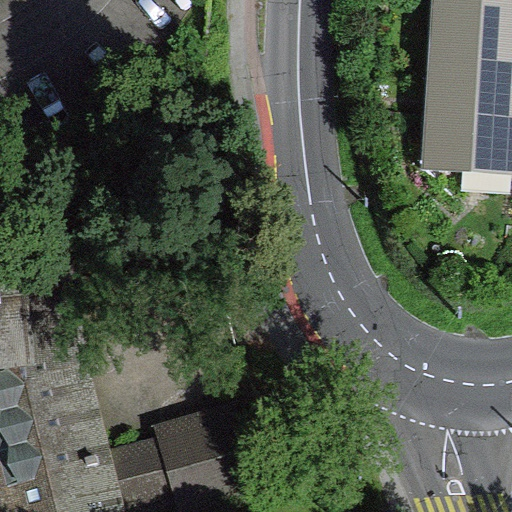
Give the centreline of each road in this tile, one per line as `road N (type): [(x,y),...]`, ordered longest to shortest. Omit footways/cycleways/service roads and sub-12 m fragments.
road 1 (tertiary): [(301,0),(302,157),(317,238),(339,296),(396,359),(451,382)]
road 2 (residential): [(467,511),(452,472),(451,382)]
